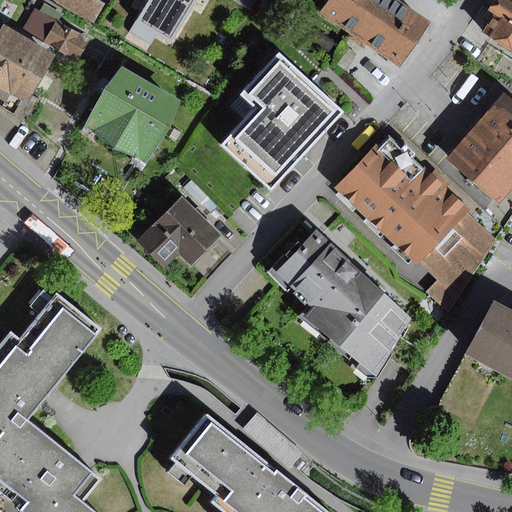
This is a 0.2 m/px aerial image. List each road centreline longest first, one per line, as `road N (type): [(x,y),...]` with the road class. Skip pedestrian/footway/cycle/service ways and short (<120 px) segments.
road 1 (residential): [(178,330),(423,65),(472,0)]
road 2 (residential): [(511,284),(480,297),(371,473)]
road 3 (tertiary): [(178,330),(371,473)]
road 4 (tertiary): [(0,177),(178,330)]
road 5 (tertiary): [(371,473),(511,510)]
